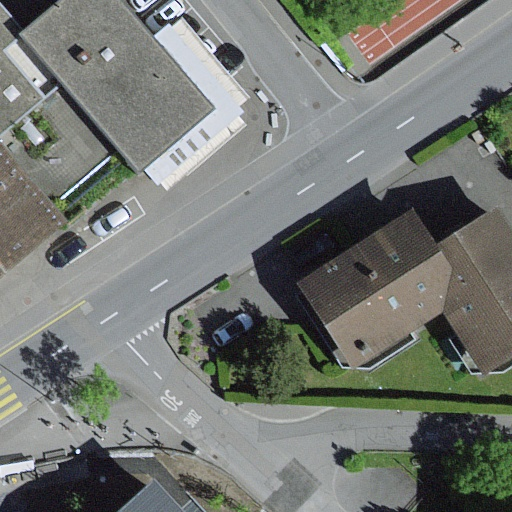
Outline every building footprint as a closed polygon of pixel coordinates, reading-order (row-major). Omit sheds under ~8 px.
[(0,161),(47,217),(111,163),(132,188),(143,179),(219,115),(155,39),(122,0),(65,0),(19,39),(0,16),(0,161)] [(219,115),(143,179),(153,190),(240,117),(166,29),(155,39),(219,115)] [(0,161),(0,279),(60,229),(47,217),(0,161)] [(511,246),(489,214),(430,254),(447,280),(435,324),(478,388),(511,365),(511,246)] [(409,219),(292,292),(346,379),(435,324),(447,280),(430,254),(409,219)]
